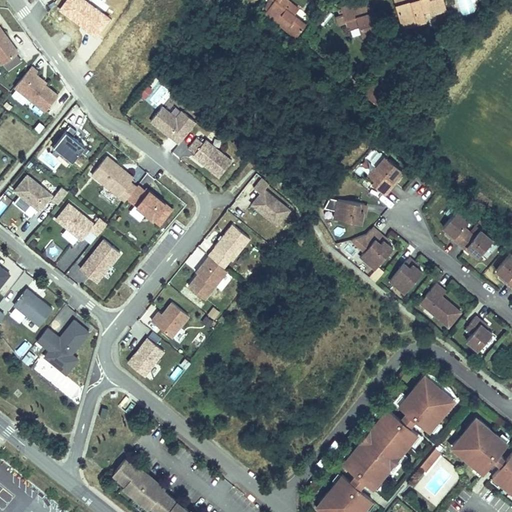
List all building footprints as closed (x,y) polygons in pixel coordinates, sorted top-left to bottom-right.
[(295,13),(277,0),(271,0),(264,10),(295,33),(302,24),(292,16),(295,13)] [(360,0),(343,7),(347,18),(368,10),(363,0),(360,0)] [(393,0),(401,19),(423,11),(435,6),(432,0),(418,0),(409,4),(407,0),(393,0)] [(351,28),(371,21),(368,10),(347,18),(351,28)] [(423,11),(401,19),(403,26),(426,18),(423,11)] [(15,51),(0,30),(0,62),(1,62),(13,53),(15,51)] [(6,68),(18,59),(13,53),(1,62),(6,68)] [(42,83),(31,75),(33,73),(35,70),(29,65),(12,86),(42,110),(55,94),(42,83)] [(44,81),(33,73),(31,75),(42,83),(44,81)] [(146,98),(153,88),(146,83),(139,93),(146,98)] [(175,142),(192,120),(178,109),(172,116),(158,105),(147,119),(166,134),(168,133),(170,135),(169,137),(175,142)] [(38,120),(34,129),(41,132),(45,124),(38,120)] [(82,144),(70,134),(74,129),(67,124),(51,144),(70,159),(82,144)] [(229,158),(203,137),(200,140),(194,135),(185,146),(192,151),(190,153),(216,174),(229,158)] [(392,170),(396,166),(379,152),(361,173),(368,178),(365,181),(378,191),(389,179),(386,177),(392,170)] [(131,175),(104,154),(89,173),(122,199),(125,196),(133,185),(127,180),(131,175)] [(50,193),(25,173),(13,189),(37,209),(50,193)] [(286,206),(261,186),(266,180),(259,175),(251,185),(257,190),(248,201),(274,222),(286,206)] [(170,206),(144,185),(142,188),(135,182),(133,185),(125,196),(157,222),(170,206)] [(56,202),(66,190),(59,184),(50,197),(56,202)] [(355,220),(359,201),(324,195),(318,205),(330,207),(333,211),(332,216),(355,220)] [(92,221),(67,201),(54,217),(80,237),(88,226),(96,232),(105,221),(97,214),(92,221)] [(450,208),(436,225),(441,229),(448,234),(446,236),(459,246),(461,244),(468,249),(473,253),(486,235),(474,226),(469,233),(456,224),(462,217),(450,208)] [(230,257),(247,235),(230,221),(212,243),(230,257)] [(387,244),(372,231),(354,252),(363,260),(368,258),(372,262),(387,244)] [(94,279),(118,249),(101,236),(78,266),(94,279)] [(202,296),(225,268),(206,253),(201,260),(203,261),(186,283),(202,296)] [(511,270),(511,269),(511,267),(511,259),(504,253),(490,271),(495,274),(502,280),(500,282),(511,290),(511,270)] [(416,269),(401,256),(384,277),(392,285),(397,283),(402,287),(416,269)] [(437,294),(434,292),(438,287),(432,282),(416,301),(422,307),(424,304),(433,311),(431,314),(444,325),(456,310),(437,294)] [(51,306),(25,286),(12,302),(38,323),(51,306)] [(170,334),(187,312),(170,299),(160,311),(153,320),(170,334)] [(433,311),(424,304),(422,307),(431,314),(433,311)] [(214,317),(220,310),(213,305),(208,312),(214,317)] [(153,320),(160,311),(157,308),(150,318),(153,320)] [(473,349),(487,332),(483,328),(476,323),(478,321),(471,315),(461,327),(467,332),(462,339),(473,349)] [(58,366),(70,351),(87,329),(72,317),(58,335),(48,348),(43,354),(58,366)] [(25,339),(11,320),(0,327),(0,329),(26,364),(38,355),(25,339)] [(42,343),(52,330),(45,325),(35,338),(42,343)] [(48,348),(58,335),(52,330),(42,343),(48,348)] [(142,372),(162,348),(146,335),(126,359),(142,372)] [(64,371),(76,356),(70,351),(58,366),(64,371)] [(177,364),(185,369),(191,361),(183,355),(177,364)] [(177,363),(167,371),(172,379),(183,372),(177,363)] [(430,424),(452,397),(446,392),(449,389),(431,374),(428,377),(422,372),(399,400),(407,407),(416,414),(429,425),(430,424)] [(103,415),(106,406),(100,404),(98,414),(103,415)] [(372,482),(417,429),(409,422),(401,415),(387,404),(342,457),(356,469),(365,476),(372,482)] [(416,414),(407,407),(401,415),(409,422),(416,414)] [(498,448),(507,437),(479,413),(474,419),(471,417),(456,435),(459,437),(454,443),(482,467),(492,454),(498,448)] [(425,467),(440,448),(434,443),(419,462),(425,467)] [(511,445),(505,454),(500,460),(491,471),(511,488),(511,445)] [(500,460),(505,454),(498,448),(492,454),(500,460)] [(159,494),(136,474),(137,472),(139,471),(125,460),(114,473),(120,478),(118,480),(132,491),(130,494),(142,503),(144,501),(157,511),(159,510),(162,511),(166,511),(176,501),(163,490),(161,492),(159,494)] [(356,511),(371,494),(358,484),(350,476),(341,469),(318,497),(324,502),(321,505),(329,511),(356,511)] [(365,476),(356,469),(350,476),(358,484),(365,476)] [(156,483),(147,475),(145,478),(137,472),(136,474),(159,494),(161,492),(154,486),(156,483)] [(189,511),(176,501),(166,511),(189,511)]
